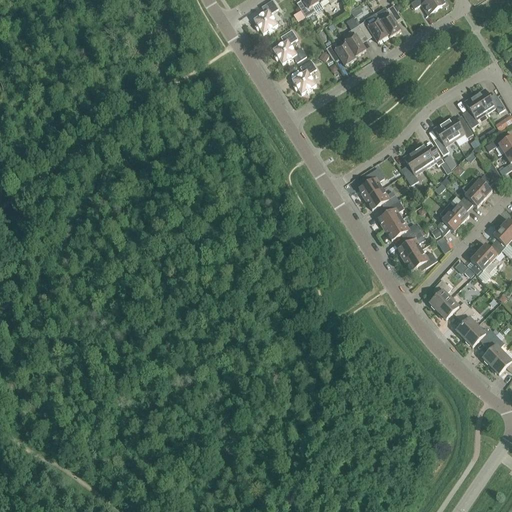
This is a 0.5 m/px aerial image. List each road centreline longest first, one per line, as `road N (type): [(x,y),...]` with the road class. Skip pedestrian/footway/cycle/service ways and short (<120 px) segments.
road 1 (residential): [(511,105),(487,68),(331,193)]
road 2 (residential): [(285,121),(457,14),(459,0)]
road 3 (residential): [(403,307),(511,194)]
road 4 (residential): [(498,406),(403,307)]
road 5 (residential): [(403,307),(331,193)]
